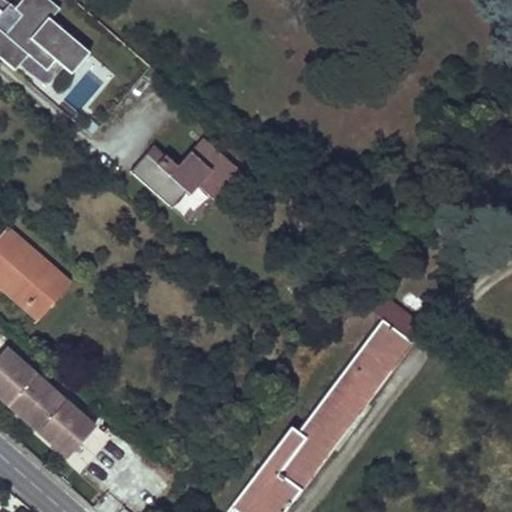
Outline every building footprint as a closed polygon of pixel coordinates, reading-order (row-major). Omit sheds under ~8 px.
[(0,30),(0,58),(14,71),(19,66),(46,89),(63,69),(70,76),(89,54),(50,21),(60,10),(48,0),(23,0),(15,10),(21,17),(5,35),(0,30)] [(203,139),(177,168),(157,150),(134,176),(172,209),(194,183),(209,196),(235,167),(203,139)] [(157,150),(153,147),(130,173),(134,176),(157,150)] [(239,170),(235,167),(209,196),(213,200),(239,170)] [(7,228),(0,235),(0,281),(14,293),(11,297),(26,311),(33,303),(44,313),(70,283),(7,228)] [(14,293),(0,281),(0,287),(11,297),(14,293)] [(331,325),(340,332),(361,306),(352,299),(331,325)] [(33,303),(26,311),(38,321),(44,313),(33,303)] [(381,320),(297,432),(290,427),(231,506),(239,511),(284,511),(411,343),(381,320)] [(0,354),(0,397),(8,405),(12,401),(27,414),(50,389),(5,349),(0,354)] [(94,428),(50,389),(27,414),(42,428),(39,432),(68,458),(94,428)] [(24,418),(27,414),(12,401),(8,405),(24,418)] [(42,428),(27,414),(24,418),(39,432),(42,428)]
